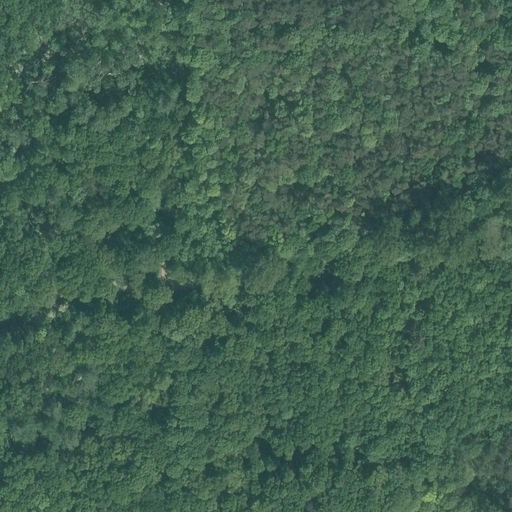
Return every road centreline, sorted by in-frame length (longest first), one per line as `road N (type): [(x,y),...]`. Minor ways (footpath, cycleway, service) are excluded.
road 1 (unknown): [(0,453),(166,469),(240,457),(235,511)]
road 2 (unknown): [(279,511),(316,501),(411,511)]
